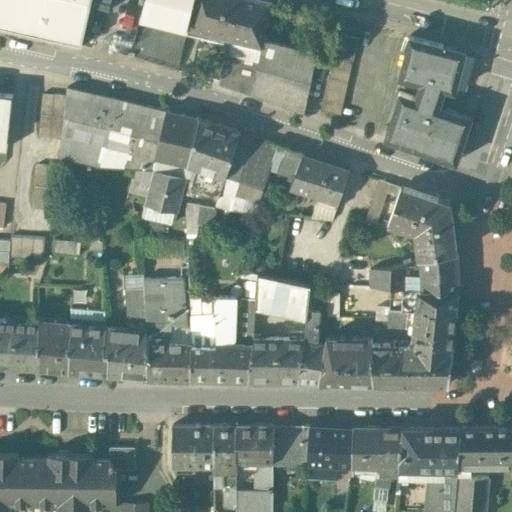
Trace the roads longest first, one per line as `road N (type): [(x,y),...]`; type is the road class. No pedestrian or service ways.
road 1 (residential): [(0,39),(113,65),(480,189)]
road 2 (residential): [(0,391),(459,398)]
road 3 (residential): [(488,253),(466,321),(459,398)]
road 4 (secondary): [(511,33),(378,0)]
